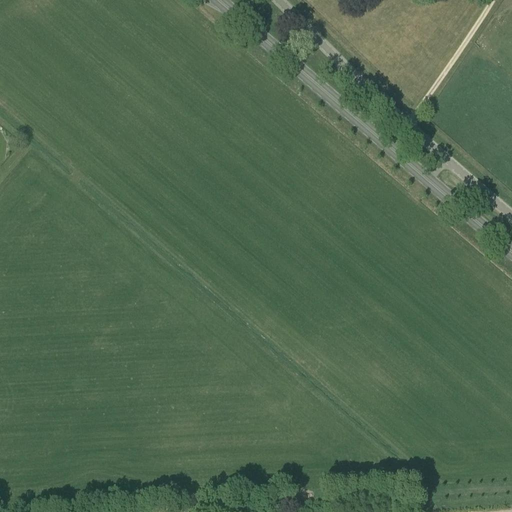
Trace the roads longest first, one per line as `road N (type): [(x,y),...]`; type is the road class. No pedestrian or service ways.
road 1 (primary): [(511,251),(219,0)]
road 2 (unclassified): [(511,210),(283,0)]
